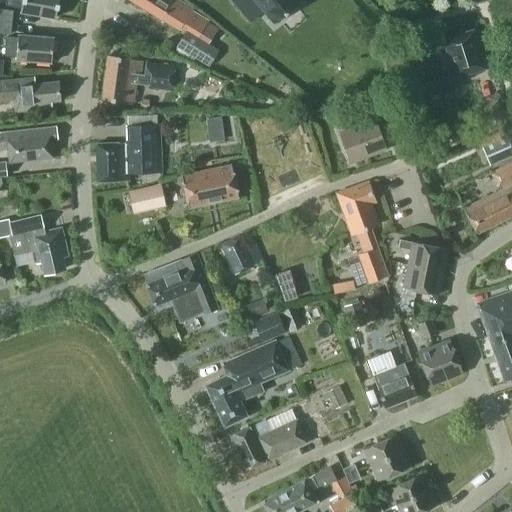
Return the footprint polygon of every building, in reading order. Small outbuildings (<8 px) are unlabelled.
[(9,0),(9,6),(21,8),(20,12),(54,18),(56,6),(57,0),(9,0)] [(175,46),(176,47),(174,52),(192,63),(195,58),(208,67),(218,51),(196,37),(207,20),(191,10),(192,9),(176,0),(129,0),(179,31),(180,28),(184,31),(175,46)] [(253,0),(273,24),(298,3),(296,0),(253,0)] [(0,8),(0,20),(11,22),(12,9),(0,8)] [(11,22),(0,20),(0,32),(11,34),(11,22)] [(488,67),(477,29),(464,32),(463,31),(438,38),(440,44),(443,43),(448,60),(445,61),(450,77),(468,71),(469,73),(488,67)] [(52,37),(17,35),(17,38),(5,37),(4,56),(15,57),(15,60),(50,62),(52,37)] [(138,60),(106,56),(101,99),(132,103),(134,84),(143,85),(142,88),(171,91),(174,66),(146,63),(146,67),(145,67),(144,74),(136,73),(136,70),(140,70),(141,61),(138,61),(138,60)] [(414,83),(404,75),(394,88),(404,96),(414,83)] [(34,84),(33,77),(11,80),(0,80),(0,99),(13,99),(14,111),(51,107),(50,101),(59,100),(57,81),(34,84)] [(303,96),(290,88),(284,98),(297,106),(303,96)] [(149,99),(141,98),(140,106),(148,107),(149,99)] [(350,111),(366,156),(386,149),(375,119),(360,124),(355,109),(350,111)] [(366,156),(350,111),(345,113),(351,127),(337,132),(348,163),(366,156)] [(224,140),(220,116),(205,119),(208,142),(224,140)] [(159,172),(158,125),(125,126),(126,144),(95,144),(96,180),(126,179),(126,173),(159,172)] [(57,140),(55,127),(0,132),(0,150),(7,150),(8,162),(52,157),(50,141),(57,140)] [(511,155),(511,151),(503,130),(478,140),(489,166),(511,155)] [(511,215),(511,160),(490,170),(499,190),(463,208),(477,233),(511,215)] [(236,198),(229,165),(182,175),(189,208),(236,198)] [(374,202),(367,182),(335,193),(350,234),(355,232),(363,253),(358,255),(368,282),(386,275),(369,227),(377,225),(369,204),(374,202)] [(165,207),(160,183),(129,191),(134,214),(165,207)] [(43,232),(39,216),(9,223),(8,221),(0,222),(0,236),(8,235),(13,255),(32,251),(35,263),(41,262),(43,273),(64,269),(61,257),(66,256),(60,228),(43,232)] [(241,244),(238,237),(220,245),(233,273),(261,261),(251,239),(241,244)] [(406,264),(441,271),(446,250),(399,240),(398,247),(409,250),(406,264)] [(155,305),(178,296),(181,304),(196,299),(202,315),(217,309),(195,254),(143,275),(155,305)] [(441,271),(406,264),(402,287),(403,287),(401,295),(413,297),(415,289),(437,293),(441,271)] [(276,273),(285,300),(298,296),(290,268),(276,273)] [(329,291),(326,279),(311,283),(314,295),(329,291)] [(333,293),(355,289),(353,280),(331,284),(333,293)] [(387,295),(375,287),(366,302),(377,310),(387,295)] [(511,291),(477,304),(504,381),(511,378),(511,291)] [(268,311),(264,298),(250,303),(239,307),(244,320),(255,316),(268,311)] [(367,324),(359,301),(343,306),(351,330),(367,324)] [(300,327),(292,306),(279,312),(287,332),(300,327)] [(285,333),(276,311),(253,321),(262,342),(285,333)] [(424,320),(430,336),(436,333),(431,318),(424,320)] [(423,338),(430,336),(424,320),(417,323),(423,338)] [(448,340),(433,346),(445,379),(460,373),(448,340)] [(286,370),(274,342),(274,341),(222,363),(227,375),(204,385),(222,427),(245,417),(239,401),(245,398),(263,391),(259,382),(262,381),(286,371),(286,370)] [(445,379),(433,346),(418,351),(430,385),(445,379)] [(415,397),(403,364),(373,376),(385,408),(415,397)] [(347,403),(339,385),(321,393),(325,401),(330,398),(335,409),(347,403)] [(315,424),(311,415),(304,418),(298,420),(297,420),(292,409),(264,421),(254,425),(230,436),(244,468),(305,442),(305,441),(307,440),(319,435),(315,424)] [(363,450),(370,465),(402,450),(395,435),(363,450)] [(402,450),(370,465),(376,480),(409,465),(402,450)] [(345,476),(357,471),(353,463),(342,469),(345,476)] [(336,481),(329,468),(262,500),(267,511),(296,511),(318,501),(313,492),(336,481)] [(357,471),(345,476),(348,483),(360,478),(357,471)] [(395,504),(428,490),(422,475),(389,489),(395,504)] [(428,490),(395,504),(398,511),(418,511),(435,505),(428,490)] [(343,511),(352,507),(345,495),(328,505),(332,511),(343,511)] [(371,511),(377,511),(382,510),(378,503),(369,507),(371,511)]
